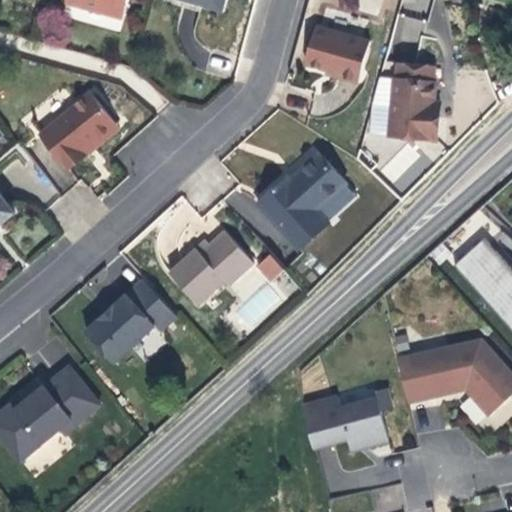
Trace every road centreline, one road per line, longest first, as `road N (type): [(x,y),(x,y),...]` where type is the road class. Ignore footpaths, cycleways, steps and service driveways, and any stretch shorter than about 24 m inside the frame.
road 1 (tertiary): [(105,511),(511,133)]
road 2 (residential): [(281,0),(255,99),(0,317)]
